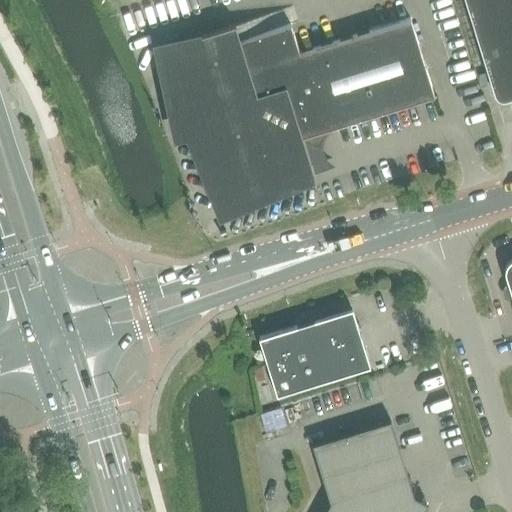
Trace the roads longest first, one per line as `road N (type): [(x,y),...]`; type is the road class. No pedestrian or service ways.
road 1 (unclassified): [(436,219),(511,466)]
road 2 (tertiary): [(300,261),(201,276),(65,316)]
road 3 (tertiary): [(75,349),(300,261)]
road 4 (secondary): [(65,316),(0,114)]
road 5 (secondary): [(124,511),(75,349)]
road 6 (secondary): [(39,361),(89,511)]
road 7 (tertiary): [(300,261),(436,219)]
